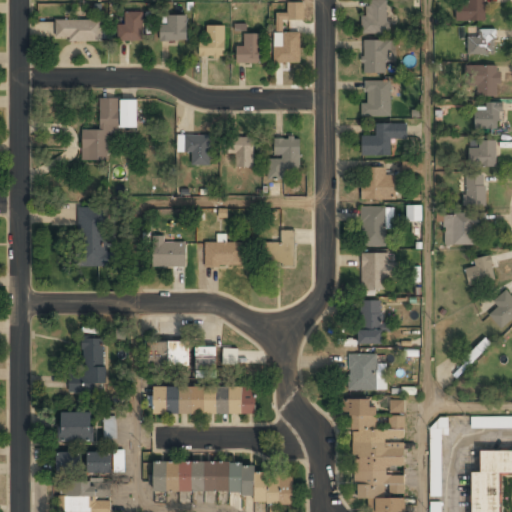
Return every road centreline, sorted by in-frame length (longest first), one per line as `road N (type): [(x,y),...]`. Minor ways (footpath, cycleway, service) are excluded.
road 1 (residential): [(327,0),(331,284),(301,323),(278,339),(221,307),(186,302),(19,304)]
road 2 (tertiary): [(18,0),(19,511)]
road 3 (residential): [(329,103),(220,106),(164,81),(18,78)]
road 4 (residential): [(319,439),(133,440)]
road 5 (residential): [(278,339),(294,370),(298,405),(317,432),(330,511)]
